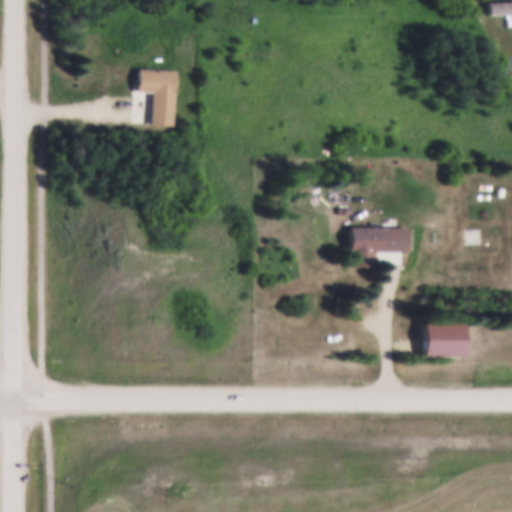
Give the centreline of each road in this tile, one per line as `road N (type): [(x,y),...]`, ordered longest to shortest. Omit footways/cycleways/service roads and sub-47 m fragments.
road 1 (tertiary): [(12,511),(15,0)]
road 2 (tertiary): [(511,400),(0,398)]
